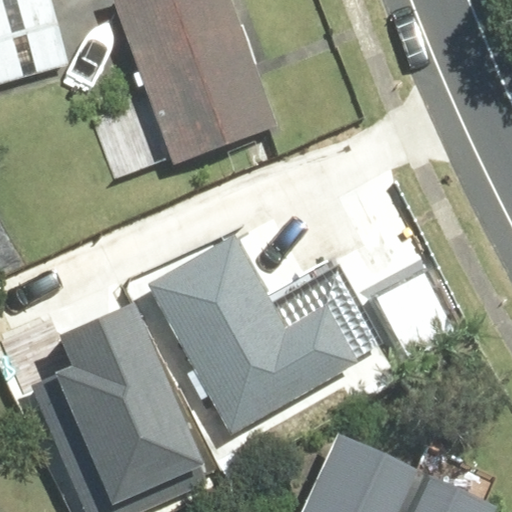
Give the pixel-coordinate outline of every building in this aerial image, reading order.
[(0,0),(0,84),(64,68),(45,0),(0,0)] [(237,0),(119,0),(179,161),(283,123),(237,0)] [(240,227),(151,275),(236,429),(366,358),(333,299),(292,321),(240,227)] [(67,367),(55,372),(119,511),(120,511),(217,468),(135,289),(49,329),(67,367)] [(333,426),(297,511),(491,511),(499,495),(333,426)]
